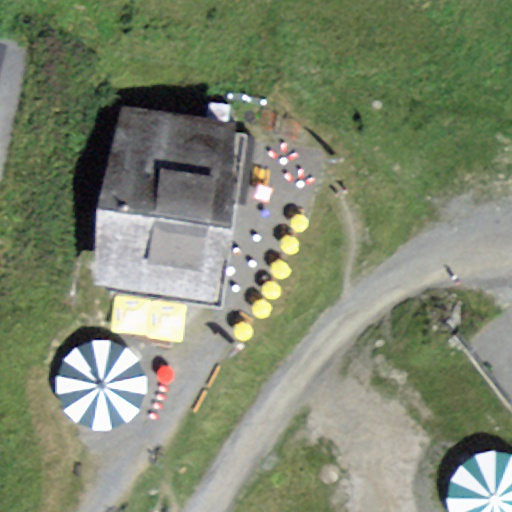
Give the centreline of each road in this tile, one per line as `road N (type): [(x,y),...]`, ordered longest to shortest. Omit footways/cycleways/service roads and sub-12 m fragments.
road 1 (track): [(204,511),(308,365),(377,303),(451,257),(511,244)]
road 2 (track): [(273,187),(241,296),(121,465),(97,511)]
